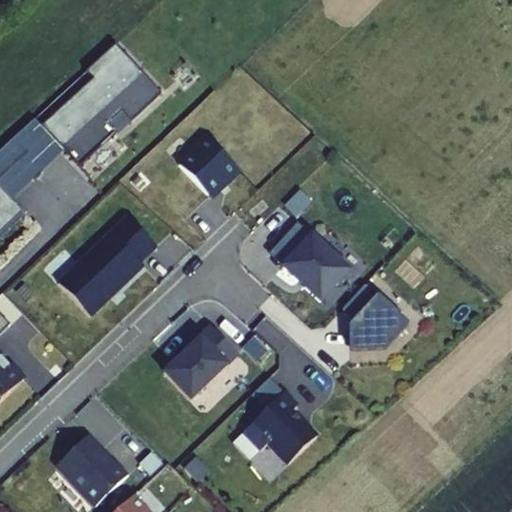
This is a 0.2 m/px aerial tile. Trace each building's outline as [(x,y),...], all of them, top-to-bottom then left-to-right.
[(0,0),(0,11),(13,0),(0,0)] [(94,81),(43,129),(62,150),(78,166),(115,132),(106,123),(119,110),(128,120),(158,91),(113,43),(84,70),(94,81)] [(43,129),(32,118),(11,138),(26,154),(41,170),(62,150),(43,129)] [(17,162),(2,146),(0,148),(0,187),(10,199),(32,178),(17,162)] [(0,237),(25,215),(10,199),(0,187),(0,237)] [(126,217),(56,284),(88,317),(109,296),(108,295),(115,287),(117,289),(141,265),(137,262),(154,246),(126,217)] [(348,269),(310,235),(282,266),(320,301),(321,300),(324,303),(339,288),(335,284),(348,269)] [(366,283),(343,307),(343,310),(354,319),(349,326),(350,351),(386,349),(410,323),(366,283)] [(209,327),(163,375),(190,402),(238,355),(209,327)] [(285,394),(244,434),(261,452),(269,445),(289,465),(318,437),(293,411),(297,407),(285,394)] [(115,465),(87,438),(56,468),(96,508),(129,476),(117,464),(115,465)] [(143,511),(131,500),(118,511),(143,511)]
